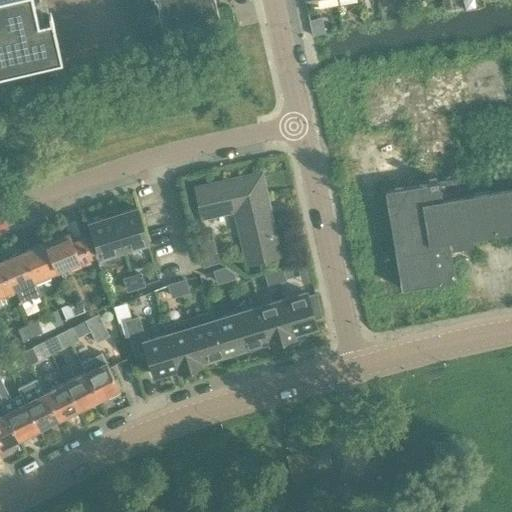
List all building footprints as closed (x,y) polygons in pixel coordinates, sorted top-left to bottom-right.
[(0,0),(0,70),(61,57),(50,10),(48,10),(49,17),(38,19),(33,0),(0,0)] [(156,0),(158,8),(163,32),(219,20),(215,0),(156,0)] [(204,215),(237,207),(248,254),(275,248),(259,176),(198,189),(204,215)] [(419,186),(385,191),(401,289),(455,281),(450,253),(473,249),(471,238),(511,230),(511,187),(465,196),(462,177),(419,186)] [(113,215),(124,250),(147,242),(136,208),(113,215)] [(89,223),(100,257),(124,250),(113,215),(89,223)] [(67,233),(45,242),(56,270),(90,256),(82,237),(71,242),(67,233)] [(45,242),(23,252),(34,279),(36,284),(50,278),(48,274),(56,270),(45,242)] [(202,254),(200,255),(204,266),(220,262),(216,250),(202,254)] [(23,252),(0,261),(12,289),(14,288),(20,303),(40,294),(36,284),(34,279),(23,252)] [(0,261),(0,306),(6,304),(2,293),(12,289),(0,261)] [(223,269),(226,280),(234,278),(233,273),(225,268),(223,269)] [(215,271),(218,282),(226,280),(223,269),(215,271)] [(273,271),(277,282),(285,280),(281,269),(273,271)] [(265,274),(269,285),(277,282),(273,271),(265,274)] [(140,274),(132,276),(135,288),(143,285),(140,274)] [(124,279),(127,290),(135,288),(132,276),(124,279)] [(177,283),(180,294),(188,292),(185,280),(177,283)] [(177,283),(169,285),(172,297),(180,294),(177,283)] [(282,299),(293,336),(293,333),(316,326),(313,319),(320,317),(315,294),(307,297),(305,292),(282,299)] [(80,299),(70,303),(75,315),(85,310),(80,299)] [(259,306),(270,343),(293,336),(282,299),(259,306)] [(75,315),(70,303),(60,307),(65,319),(75,315)] [(236,313),(247,350),(261,346),(260,343),(269,340),(269,343),(270,343),(259,306),(236,313)] [(49,313),(48,313),(54,327),(55,327),(64,323),(57,309),(49,313)] [(221,355),(223,354),(210,312),(187,319),(201,364),(202,364),(201,361),(209,359),(210,361),(221,358),(221,355)] [(210,312),(223,354),(232,352),(233,354),(247,350),(236,313),(214,320),(211,312),(210,312)] [(84,321),(96,343),(109,336),(98,314),(84,321)] [(178,371),(164,326),(166,334),(145,340),(138,317),(125,321),(135,354),(146,350),(154,375),(177,368),(178,371)] [(178,371),(201,364),(187,319),(164,326),(178,371)] [(37,321),(27,325),(32,337),(42,332),(37,321)] [(27,325),(18,329),(23,341),(32,337),(27,325)] [(72,327),(64,331),(70,344),(78,340),(72,327)] [(70,344),(64,331),(56,335),(62,348),(70,344)] [(32,347),(24,351),(30,364),(38,360),(32,347)] [(30,364),(24,351),(16,355),(22,368),(30,364)] [(101,352),(80,363),(85,372),(98,399),(119,388),(105,362),(101,352)] [(85,372),(65,382),(78,409),(98,399),(85,372)] [(0,376),(0,403),(5,412),(18,439),(38,429),(25,402),(20,393),(11,398),(0,376)] [(37,378),(17,388),(20,393),(25,402),(38,429),(58,419),(45,392),(37,378)] [(65,382),(45,392),(58,419),(78,409),(65,382)] [(0,448),(18,439),(5,412),(0,403),(0,448)] [(325,444),(286,453),(294,483),(299,482),(301,492),(335,483),(325,444)]
